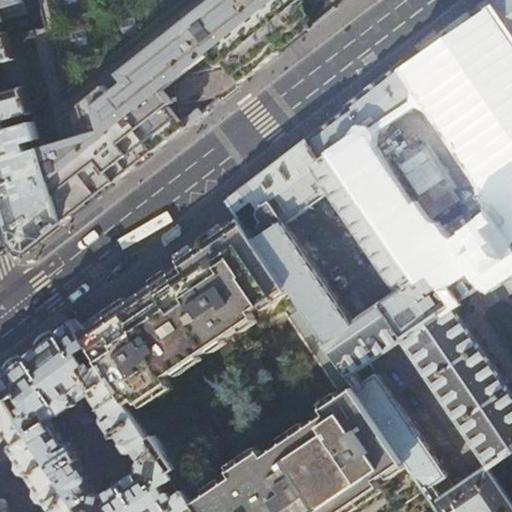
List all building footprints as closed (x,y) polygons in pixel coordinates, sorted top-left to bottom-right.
[(0,0),(0,22),(5,21),(4,18),(27,12),(23,0),(0,0)] [(249,77),(250,55),(277,56),(311,28),(307,25),(301,0),(40,0),(47,26),(10,36),(23,79),(25,86),(36,121),(40,137),(43,146),(49,163),(67,149),(72,166),(52,172),(67,221),(112,186),(186,128),(181,93),(191,78),(228,69),(239,85),(249,77)] [(348,105),(350,108),(339,116),(283,158),(230,199),(240,213),(256,202),(261,209),(260,211),(260,213),(260,215),(261,217),(263,219),(264,219),(266,220),(263,227),(256,231),(254,229),(251,230),(440,511),(511,511),(511,501),(489,467),(511,452),(511,391),(462,317),(468,313),(469,303),(465,297),(487,282),(489,284),(497,280),(511,270),(511,0),(490,0),(484,4),(483,5),(406,64),(405,61),(372,86),(348,105)] [(0,131),(36,121),(25,86),(1,93),(0,90),(0,62),(5,61),(10,79),(15,82),(23,79),(10,36),(5,21),(0,22),(0,131)] [(181,93),(186,128),(192,121),(229,93),(239,85),(228,69),(191,78),(181,93)] [(40,137),(36,121),(0,131),(0,196),(2,204),(10,231),(13,233),(13,240),(20,249),(29,252),(47,238),(67,221),(52,172),(49,163),(43,146),(31,149),(29,140),(40,137)] [(119,311),(84,335),(85,336),(198,508),(200,511),(440,511),(251,230),(241,215),(223,226),(213,232),(220,243),(175,273),(119,311)] [(0,375),(0,385),(83,511),(193,511),(198,508),(85,336),(84,335),(74,319),(59,331),(13,366),(11,367),(0,375)] [(83,511),(0,385),(0,511),(83,511)]
